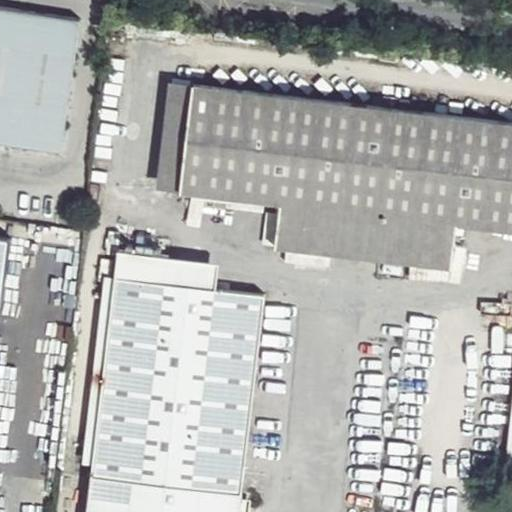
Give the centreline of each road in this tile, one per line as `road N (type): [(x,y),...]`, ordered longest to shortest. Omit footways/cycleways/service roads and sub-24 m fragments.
road 1 (unknown): [(319,288),(345,305),(453,298),(511,266)]
road 2 (residential): [(373,0),(511,21)]
